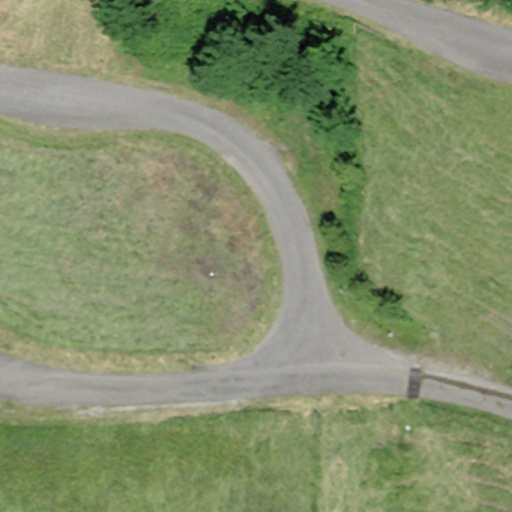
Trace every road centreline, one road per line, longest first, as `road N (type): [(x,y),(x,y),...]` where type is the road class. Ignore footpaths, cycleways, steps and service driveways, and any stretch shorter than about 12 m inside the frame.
road 1 (unclassified): [(0,81),(161,111),(238,145),(262,171),(293,235),(304,308),(296,355)]
road 2 (unclassified): [(296,355),(260,379),(196,390),(0,380)]
road 3 (unclassified): [(296,355),(511,412)]
road 4 (unclassified): [(511,43),(365,0)]
